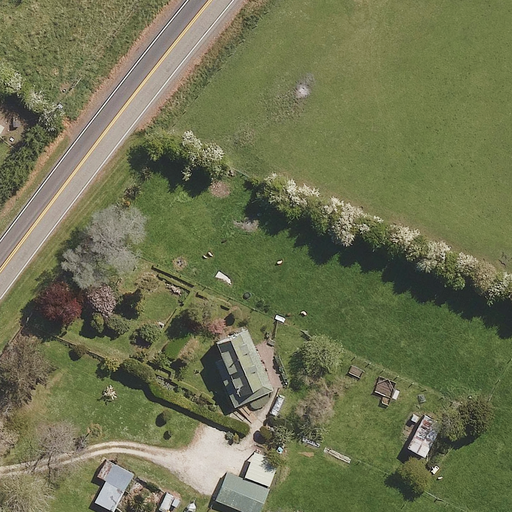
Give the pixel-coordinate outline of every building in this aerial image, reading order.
[(274,390),(248,331),(219,344),(233,376),(224,380),(236,407),(274,390)] [(412,422),(421,427),(410,448),(426,456),(443,425),(426,416),(424,420),(415,415),(412,422)] [(269,459),(253,453),(247,470),(263,476),(269,459)] [(134,473),(108,460),(100,476),(109,480),(97,502),(114,511),(134,473)] [(260,511),(270,489),(229,472),(218,500),(246,511),(260,511)] [(168,511),(172,506),(178,508),(182,498),(168,491),(160,509),(165,511),(168,511)]
